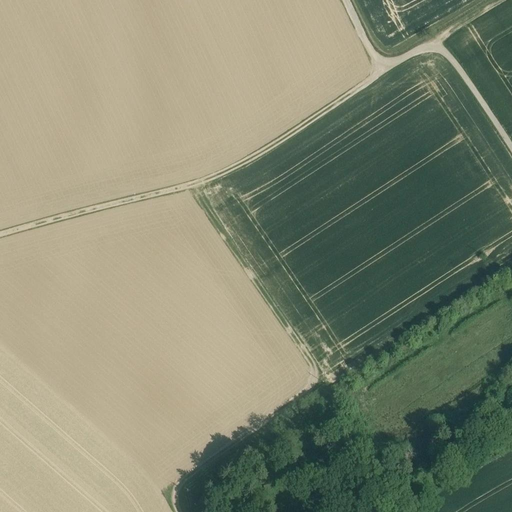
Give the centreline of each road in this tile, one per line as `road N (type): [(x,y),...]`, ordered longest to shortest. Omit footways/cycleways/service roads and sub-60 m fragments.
road 1 (track): [(180,511),(181,483),(312,388),(317,375),(207,212),(196,183)]
road 2 (track): [(389,65),(241,165),(0,235)]
road 3 (unclassified): [(511,146),(443,48),(427,46),(389,65),(366,43),(346,0)]
